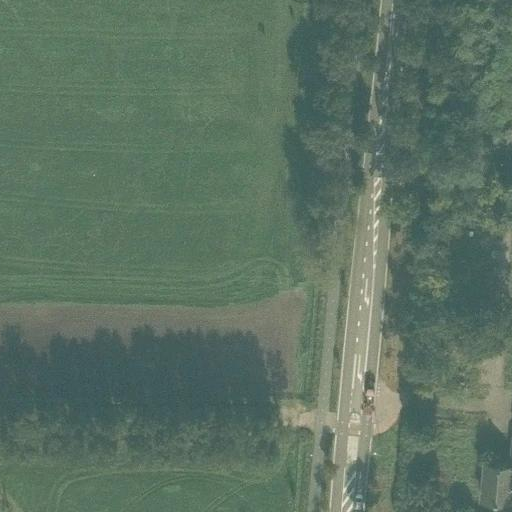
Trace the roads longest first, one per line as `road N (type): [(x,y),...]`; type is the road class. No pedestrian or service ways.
road 1 (secondary): [(362,333),(392,0)]
road 2 (secondary): [(345,504),(365,430),(370,375),(362,333)]
road 3 (secondary): [(362,333),(346,373),(340,428),(345,504)]
road 4 (unknown): [(377,170),(507,195)]
